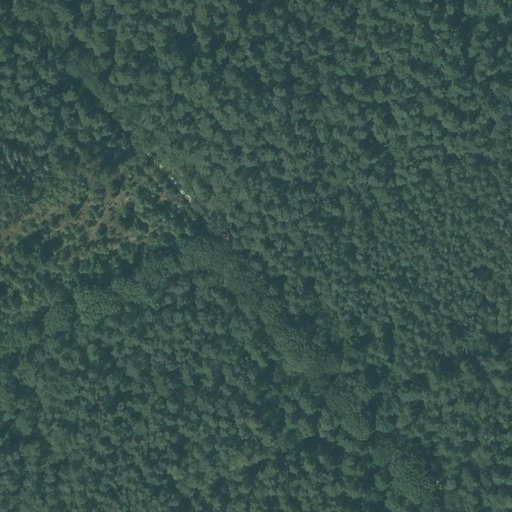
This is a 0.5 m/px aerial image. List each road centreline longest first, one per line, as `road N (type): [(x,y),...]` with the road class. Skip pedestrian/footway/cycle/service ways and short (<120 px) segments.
road 1 (track): [(17,0),(366,410)]
road 2 (track): [(366,410),(164,511)]
road 3 (track): [(511,315),(366,410)]
road 4 (track): [(366,410),(452,511)]
